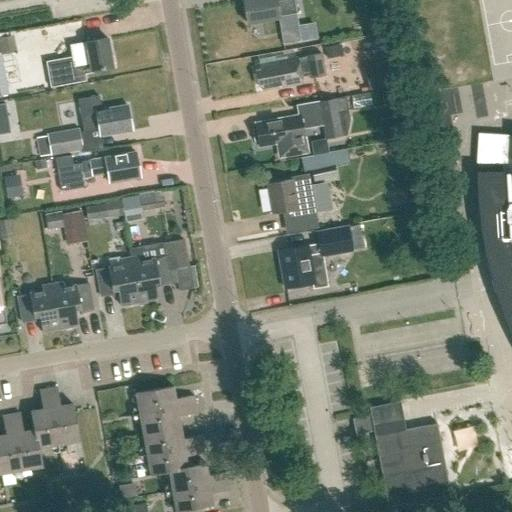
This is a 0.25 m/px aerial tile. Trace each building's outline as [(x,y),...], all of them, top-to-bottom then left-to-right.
[(247,25),(279,20),(278,17),(296,14),(293,0),(292,0),(276,3),(275,0),(251,0),(243,2),(247,25)] [(296,14),(278,17),(279,20),(283,44),(316,39),(314,24),(298,27),(296,14)] [(12,36),(0,38),(0,49),(1,53),(1,54),(15,52),(12,36)] [(386,37),(372,40),(373,49),(388,46),(386,37)] [(91,74),(91,72),(112,69),(107,39),(85,43),(89,64),(72,67),(71,57),(45,62),(49,88),(85,82),(84,75),(91,74)] [(337,46),(327,48),(328,58),(339,56),(337,46)] [(310,77),(323,75),(320,55),(306,58),(310,77)] [(262,92),(303,84),(298,58),(258,66),(259,72),(256,72),(258,85),(261,85),(262,92)] [(393,60),(365,65),(370,90),(398,85),(393,60)] [(399,88),(388,90),(391,103),(401,101),(399,88)] [(127,106),(101,111),(98,97),(78,101),(84,133),(98,131),(100,137),(132,131),(127,106)] [(346,97),(335,99),(336,106),(342,137),(346,136),(350,123),(346,97)] [(319,109),(325,140),(342,137),(336,106),(319,109)] [(306,152),(299,116),(255,124),(256,130),(252,131),(254,142),(258,142),(259,147),(278,144),(280,157),(290,155),(306,152)] [(404,117),(388,120),(391,138),(408,135),(404,117)] [(83,148),(79,129),(47,135),(51,154),(83,148)] [(511,136),(477,134),(476,164),(505,166),(505,172),(475,172),(476,181),(477,209),(479,228),(484,255),(489,273),(497,300),(504,318),(511,336),(511,136)] [(326,140),(311,143),(314,155),(328,153),(326,140)] [(402,140),(389,151),(397,160),(410,150),(402,140)] [(346,150),(301,158),(303,170),(312,168),(336,164),(349,162),(346,150)] [(92,177),(108,174),(110,183),(141,177),(136,152),(89,161),(92,177)] [(71,164),(53,167),(57,196),(86,191),(82,168),(80,162),(71,164)] [(314,181),(338,177),(336,164),(312,168),(314,181)] [(291,180),(266,184),(272,215),(287,213),(289,219),(315,214),(308,175),(290,178),(291,180)] [(16,177),(4,179),(7,197),(19,196),(16,177)] [(317,182),(322,207),(338,204),(332,178),(317,182)] [(161,191),(121,199),(124,214),(164,207),(161,191)] [(105,205),(85,208),(87,220),(106,217),(105,205)] [(81,212),(61,215),(63,226),(64,230),(84,227),(81,212)] [(61,215),(45,218),(46,229),(63,226),(61,215)] [(8,218),(0,220),(0,228),(1,232),(11,230),(8,218)] [(279,251),(285,289),(312,285),(313,290),(328,287),(322,257),(352,251),(348,228),(316,233),(318,244),(279,251)] [(156,299),(154,288),(171,285),(168,271),(188,267),(183,240),(162,243),(165,257),(141,261),(140,256),(130,258),(138,303),(156,299)] [(118,294),(120,306),(138,303),(130,258),(120,260),(121,265),(96,270),(101,297),(118,294)] [(62,283),(51,285),(60,329),(78,326),(76,314),(92,311),(87,283),(63,288),(62,283)] [(17,296),(22,324),(39,321),(41,332),(60,329),(51,285),(41,287),(42,292),(17,296)] [(13,323),(1,325),(4,341),(16,339),(13,323)] [(135,394),(142,435),(180,429),(178,417),(196,414),(193,396),(174,400),(172,387),(135,394)] [(34,430),(38,449),(39,449),(79,442),(72,404),(60,406),(57,389),(39,392),(43,410),(30,412),(33,431),(34,430)] [(373,427),(404,421),(400,402),(369,408),(373,427)] [(34,430),(33,431),(23,432),(20,414),(2,417),(6,435),(0,436),(0,469),(1,475),(42,467),(39,449),(38,449),(34,430)] [(373,427),(374,435),(381,473),(386,503),(387,507),(450,496),(437,424),(406,430),(404,421),(373,427)] [(187,468),(187,467),(185,457),(204,454),(200,436),(182,440),(180,429),(142,435),(150,477),(168,473),(168,472),(187,468)] [(208,477),(205,464),(187,467),(187,468),(168,472),(168,473),(174,511),(184,511),(213,507),(210,494),(229,491),(226,473),(208,477)]
